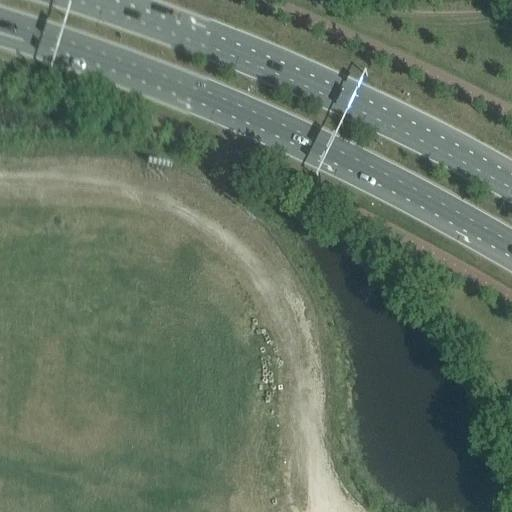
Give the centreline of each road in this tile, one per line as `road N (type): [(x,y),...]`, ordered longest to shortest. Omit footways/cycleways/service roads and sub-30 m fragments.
road 1 (primary): [(37,31),(260,116),(511,244)]
road 2 (primary): [(482,171),(274,73),(76,0)]
